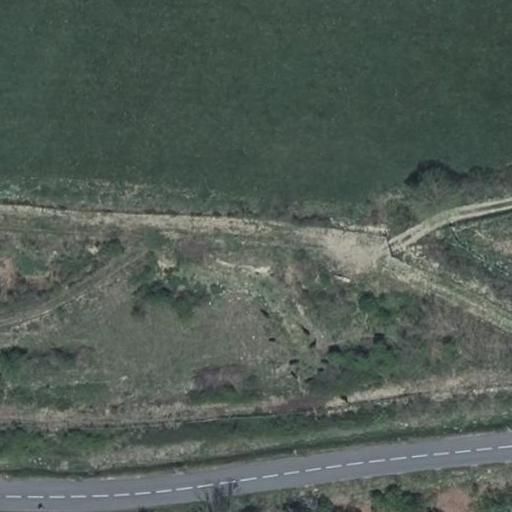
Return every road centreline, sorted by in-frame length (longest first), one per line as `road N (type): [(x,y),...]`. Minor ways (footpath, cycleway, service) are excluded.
road 1 (track): [(0,208),(83,207),(365,242),(511,199)]
road 2 (secondary): [(0,495),(100,496),(511,448)]
road 3 (track): [(0,418),(133,418),(511,382)]
road 4 (track): [(365,242),(511,328)]
